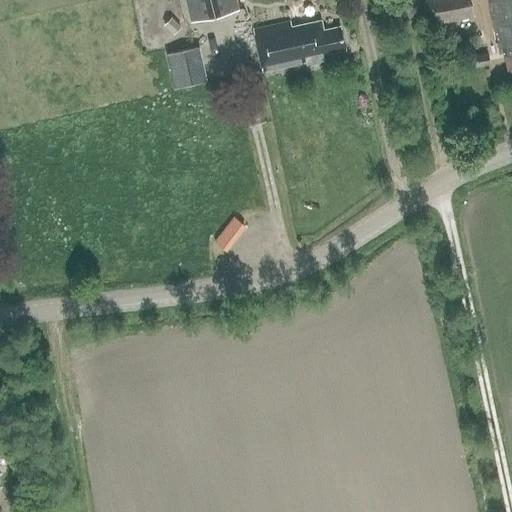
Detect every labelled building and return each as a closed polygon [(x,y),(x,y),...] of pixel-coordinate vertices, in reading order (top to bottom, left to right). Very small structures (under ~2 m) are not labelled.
[(185,0),(191,24),(239,12),(236,0),(185,0)] [(474,18),(470,0),(423,0),(429,26),(474,18)] [(508,77),(511,76),(511,0),(488,0),(500,56),(504,55),(508,77)] [(254,29),(255,31),(263,72),(308,62),(308,63),(311,63),(313,64),(318,63),(319,61),(322,60),(320,54),(344,49),(339,26),(323,29),(321,20),(291,26),(289,21),(254,29)] [(172,85),(206,80),(201,45),(167,50),(172,85)] [(476,68),(490,65),(488,54),(474,57),(476,68)]
